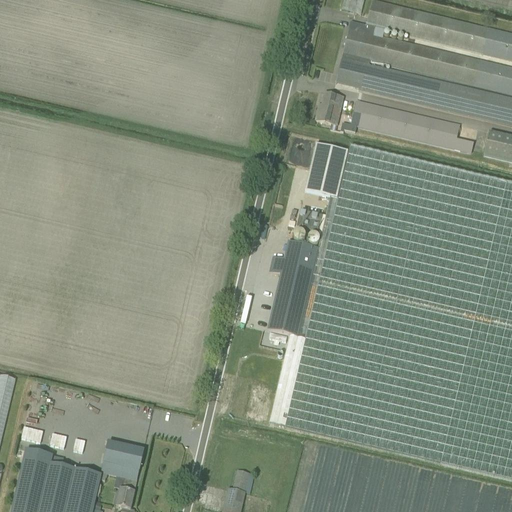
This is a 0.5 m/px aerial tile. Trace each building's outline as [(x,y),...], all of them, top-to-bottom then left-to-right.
[(362,0),(344,0),(342,11),(360,16),(365,0),(362,0)] [(511,64),(511,37),(372,3),(366,28),(350,23),(335,86),(358,91),(358,94),(511,130),(511,100),(370,68),(371,64),(511,98),(511,70),(382,39),(384,33),(511,64)] [(315,123),(336,128),(342,100),(324,96),(322,108),(319,107),(315,123)] [(356,103),(350,127),(427,145),(460,153),(462,143),(456,142),(460,127),(427,119),(356,103)] [(511,165),(511,137),(489,133),(483,159),(511,165)] [(316,147),(305,194),(330,200),(325,219),(300,213),(296,229),(319,234),(318,239),(320,239),(318,252),(288,245),(284,262),(273,260),(269,275),(280,277),(267,333),(289,338),(269,426),(284,429),(294,432),(511,482),(511,185),(360,150),(350,148),(337,202),(336,201),(347,154),(316,147)] [(0,475),(0,450),(15,379),(0,375),(0,481),(1,476),(0,475)] [(32,391),(50,396),(53,386),(35,381),(32,391)] [(12,511),(92,511),(99,482),(105,483),(106,479),(107,480),(107,476),(125,480),(122,492),(120,491),(116,509),(122,510),(121,511),(130,511),(137,483),(136,482),(138,473),(139,473),(144,453),(107,445),(103,464),(101,475),(100,475),(100,477),(50,466),(52,458),(26,452),(12,511)] [(231,492),(244,495),(245,489),(247,483),(249,477),(236,473),(233,486),(231,492)] [(223,511),(241,511),(245,495),(244,495),(231,492),(228,491),(223,511)]
